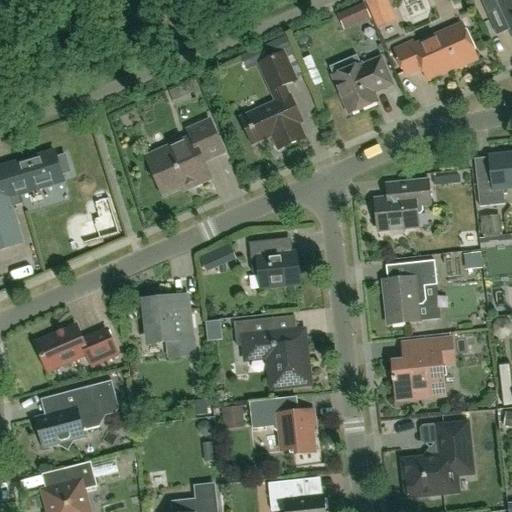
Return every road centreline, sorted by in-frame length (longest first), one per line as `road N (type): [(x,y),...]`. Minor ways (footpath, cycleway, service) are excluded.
road 1 (residential): [(366,511),(326,174)]
road 2 (residential): [(327,0),(90,98)]
road 3 (residential): [(139,264),(326,174)]
road 4 (residential): [(326,174),(436,132),(511,115)]
road 5 (residential): [(139,264),(90,98)]
road 6 (residential): [(0,326),(139,264)]
